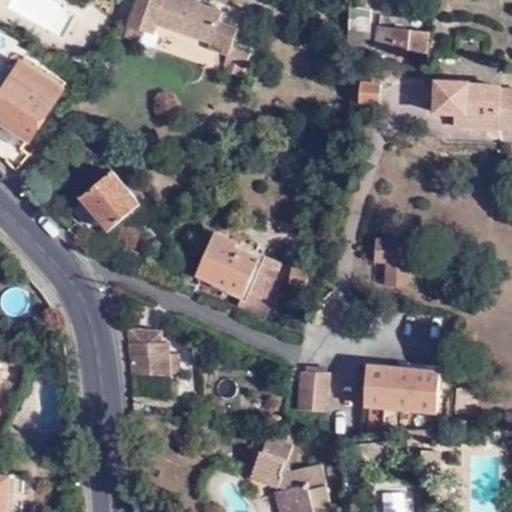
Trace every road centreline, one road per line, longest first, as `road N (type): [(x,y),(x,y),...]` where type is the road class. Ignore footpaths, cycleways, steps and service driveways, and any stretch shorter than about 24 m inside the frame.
road 1 (unknown): [(428,103),(405,102),(381,117),(344,243),(343,288),(330,323),(303,347),(124,294),(73,288)]
road 2 (tertiary): [(0,203),(58,268),(90,323),(111,511)]
